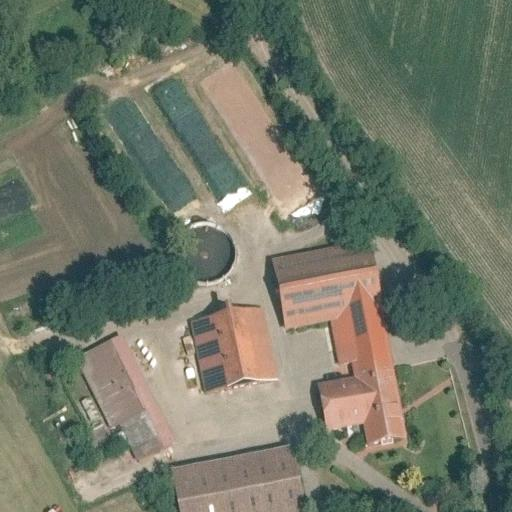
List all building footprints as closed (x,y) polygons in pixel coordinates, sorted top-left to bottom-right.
[(231,254),(231,246),(231,239),(229,233),(226,227),(221,221),(214,217),(209,214),(203,213),(196,212),(188,214),(183,215),(178,218),(173,223),(169,228),(166,234),(164,240),(163,247),(164,254),(166,260),(169,265),(174,271),(181,276),(187,279),(192,280),(199,281),(206,280),(211,278),(217,274),(222,270),(226,266),(229,259),(231,254)] [(359,280),(278,289),(282,326),(339,320),(343,360),(349,359),(351,381),(320,384),(324,425),(361,421),(363,439),(390,436),(377,312),(362,314),(359,280)] [(196,330),(206,390),(274,379),(264,319),(196,330)] [(124,338),(79,361),(115,430),(123,426),(135,449),(172,429),(124,338)] [(178,473),(186,511),(304,511),(311,511),(298,447),(178,473)]
